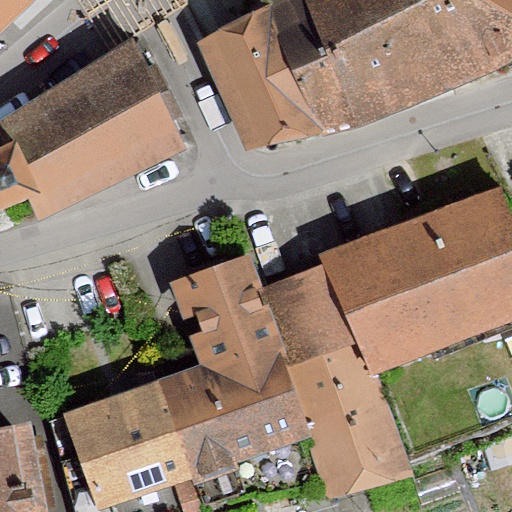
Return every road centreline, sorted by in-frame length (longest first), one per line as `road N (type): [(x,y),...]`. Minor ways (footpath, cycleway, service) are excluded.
road 1 (residential): [(231,195),(511,103)]
road 2 (residential): [(0,262),(231,195)]
road 3 (residential): [(231,195),(145,0)]
road 4 (residential): [(104,0),(0,88)]
